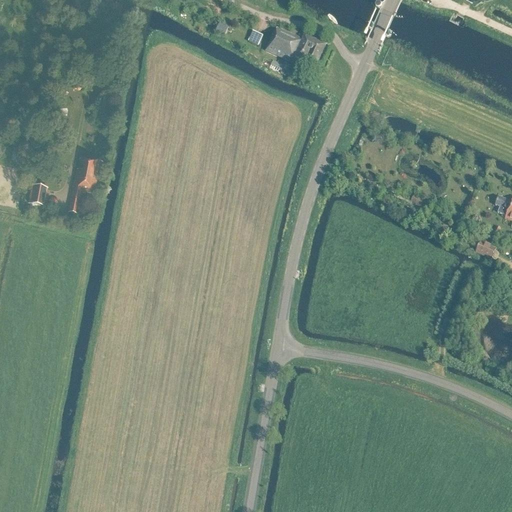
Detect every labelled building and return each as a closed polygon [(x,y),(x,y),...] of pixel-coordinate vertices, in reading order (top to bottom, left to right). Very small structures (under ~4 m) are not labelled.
[(225,37),(228,30),(220,26),(216,33),(225,37)] [(303,41),(277,30),(274,37),(273,37),(266,52),(293,64),(295,59),(316,68),(326,46),(304,37),(303,41)] [(258,47),(263,37),(254,33),(249,43),(258,47)] [(59,40),(58,49),(72,52),(75,39),(67,37),(66,42),(59,40)] [(80,51),(85,49),(81,39),(76,42),(80,51)] [(285,76),(288,69),(274,62),(271,70),(285,76)] [(96,174),(98,164),(80,160),(78,171),(77,170),(69,213),(81,215),(83,203),(79,202),(81,193),(88,194),(88,193),(94,194),(98,175),(96,174)] [(46,207),(47,202),(46,201),(48,190),(32,187),(29,204),(46,207)] [(421,207),(424,201),(414,196),(411,202),(421,207)] [(511,202),(511,204),(499,199),(495,207),(500,209),(498,214),(506,218),(505,220),(511,222),(511,227),(511,229),(511,228),(511,202)] [(450,229),(443,226),(440,234),(447,237),(450,229)] [(491,261),(496,250),(480,243),(476,254),(491,261)]
